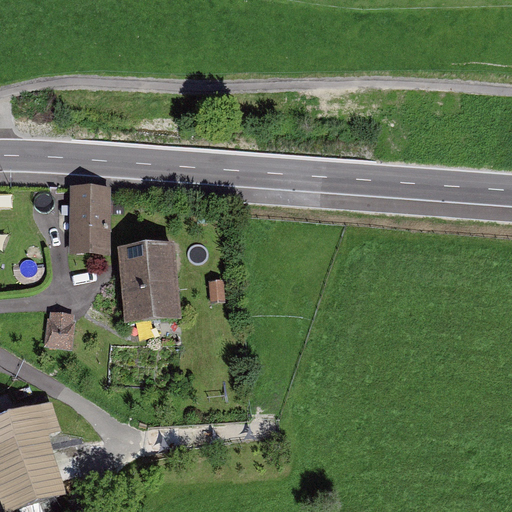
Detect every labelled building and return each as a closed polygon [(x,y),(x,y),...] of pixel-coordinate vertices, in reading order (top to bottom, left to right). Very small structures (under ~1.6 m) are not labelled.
[(107,192),(67,193),(68,261),(108,260),(107,192)] [(175,249),(119,253),(124,322),(180,318),(175,249)] [(220,284),(205,286),(208,308),(223,306),(220,284)] [(77,319),(47,317),(45,351),(75,353),(77,319)] [(50,408),(0,425),(0,504),(2,511),(25,511),(64,498),(44,444),(61,437),(50,408)]
